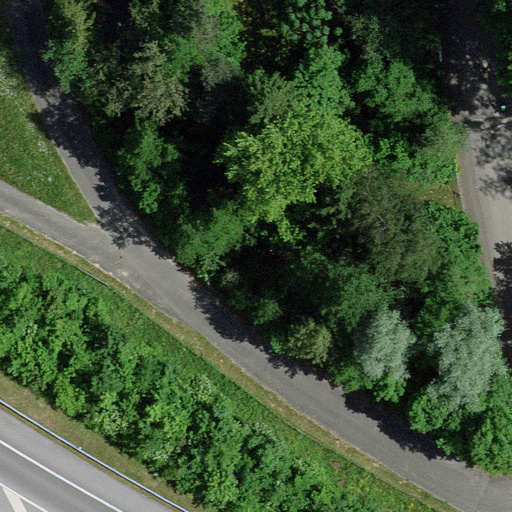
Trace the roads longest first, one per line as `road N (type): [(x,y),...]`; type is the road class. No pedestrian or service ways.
road 1 (unclassified): [(23,0),(49,90),(113,214),(149,263),(244,348),(347,421),(511,511)]
road 2 (unclassified): [(511,223),(474,0)]
road 3 (track): [(149,263),(70,234),(0,194)]
